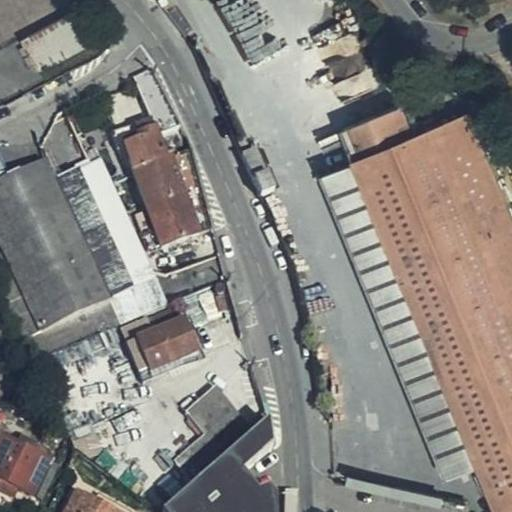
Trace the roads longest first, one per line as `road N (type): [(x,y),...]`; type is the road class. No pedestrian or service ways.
road 1 (unclassified): [(305,511),(305,446),(230,163),(158,36)]
road 2 (residential): [(158,36),(0,130)]
road 3 (residential): [(400,0),(409,15),(445,36),(476,39),(511,29)]
